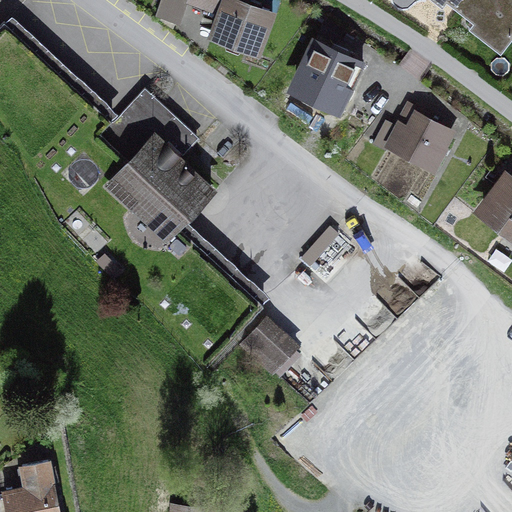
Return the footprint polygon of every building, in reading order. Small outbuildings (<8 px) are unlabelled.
[(187,0),(218,12),(210,34),(260,53),(275,14),(236,0),(187,0)] [(453,1),(465,11),(473,0),(442,0),(449,5),(453,1)] [(511,41),(511,0),(473,0),(465,11),(479,22),(475,27),(505,50),(511,41)] [(207,370),(266,307),(185,230),(215,190),(157,134),(129,165),(95,138),(109,122),(7,22),(0,29),(0,140),(46,194),(131,271),(117,285),(125,292),(207,370)] [(365,65),(312,40),(287,92),(339,118),(365,65)] [(458,132),(414,110),(407,125),(397,121),(383,149),(436,175),(458,132)] [(511,176),(505,172),(473,214),(511,242),(511,176)] [(332,224),(303,250),(321,270),(350,244),(332,224)] [(299,345),(267,318),(242,347),(274,374),(299,345)] [(59,511),(50,457),(18,462),(21,484),(1,488),(4,511),(59,511)] [(208,511),(209,504),(170,501),(169,511),(208,511)]
